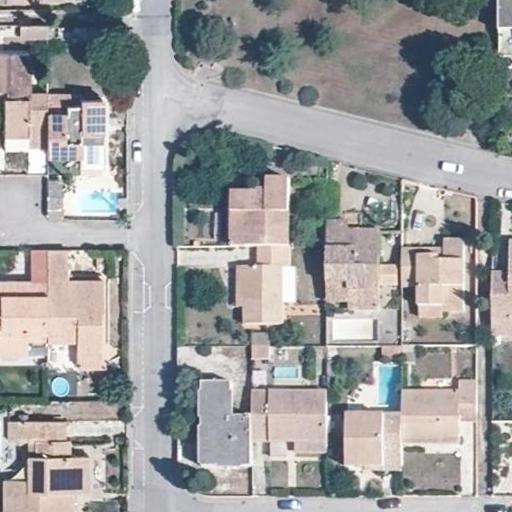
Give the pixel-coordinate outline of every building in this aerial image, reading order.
[(511,0),(500,0),(500,57),(511,57),(511,0)] [(18,25),(18,40),(44,40),(45,26),(18,25)] [(47,113),(46,91),(30,91),(30,53),(0,53),(0,90),(6,91),(6,136),(31,136),(30,147),(47,146),(47,113)] [(47,146),(47,155),(77,156),(77,167),(103,166),(102,99),(81,99),(81,105),(67,105),(66,112),(47,113),(47,146)] [(31,150),(30,147),(31,136),(6,136),(7,150),(31,150)] [(247,215),(247,247),(258,247),(285,247),(285,232),(290,232),(290,179),(268,179),(268,194),(232,193),(233,215),(247,215)] [(233,215),(233,247),(247,247),(247,215),(233,215)] [(347,220),(327,220),(327,247),(327,303),(351,303),(352,291),(379,291),(379,229),(357,229),(357,238),(346,238),(346,229),(347,220)] [(357,229),(346,229),(346,238),(357,238),(357,229)] [(418,247),(403,247),(403,286),(419,287),(419,317),(442,318),(442,311),(464,311),(464,239),(443,239),(443,247),(443,256),(418,256),(418,247)] [(493,273),(493,319),(511,319),(511,315),(511,309),(511,242),(511,243),(511,272),(493,273)] [(285,247),(258,247),(259,266),(244,266),(244,307),(244,324),(284,324),(284,301),(294,302),(295,266),(290,266),(290,247),(285,247)] [(443,247),(418,247),(418,256),(443,256),(443,247)] [(46,250),(31,250),(31,279),(31,282),(25,283),(25,291),(15,291),(14,279),(0,279),(0,355),(26,356),(27,341),(47,340),(46,250)] [(68,279),(68,250),(46,250),(47,340),(76,340),(76,367),(100,367),(100,312),(103,312),(103,279),(68,279)] [(244,307),(244,266),(235,266),(235,307),(244,307)] [(31,279),(14,279),(15,291),(25,291),(25,283),(31,282),(31,279)] [(352,291),(351,303),(352,310),(379,309),(379,291),(352,291)] [(270,347),(251,346),(251,358),(270,358),(270,347)] [(412,363),(412,346),(402,346),(403,363),(412,363)] [(476,414),(476,380),(458,380),(459,391),(402,392),(402,417),(402,442),(459,442),(459,422),(459,414),(476,414)] [(203,466),(251,466),(251,442),(251,416),(232,416),(232,382),(203,382),(203,466)] [(326,442),(327,391),(251,391),(251,416),(251,442),(270,442),(296,442),(326,442)] [(459,422),(476,422),(476,414),(459,414),(459,422)] [(347,467),(402,469),(402,442),(402,417),(347,416),(347,467)] [(18,441),(27,441),(35,441),(35,455),(27,454),(27,478),(2,479),(2,511),(74,511),(74,491),(90,492),(90,454),(70,455),(70,439),(66,439),(65,420),(18,421),(18,441)] [(35,441),(27,441),(27,454),(35,455),(35,441)] [(251,442),(251,466),(269,466),(270,442),(251,442)] [(296,454),(326,454),(326,442),(296,442),(296,454)] [(272,459),(293,456),(292,444),(270,446),(272,459)]
